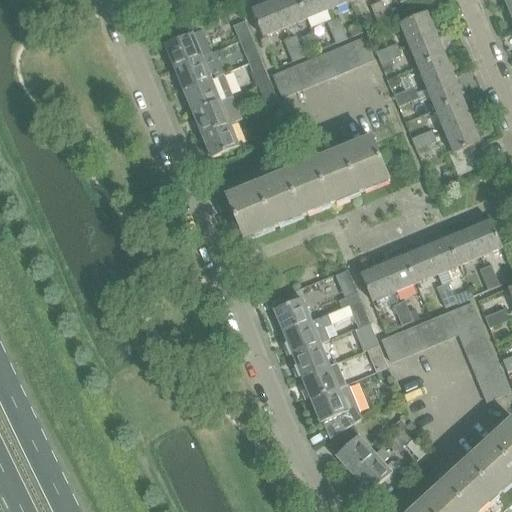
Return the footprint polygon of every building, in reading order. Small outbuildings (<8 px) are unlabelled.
[(298,0),(281,0),(274,3),(285,30),(307,21),(298,0)] [(323,0),(298,0),(307,21),(329,12),(323,0)] [(348,0),(323,0),(329,12),(350,3),(348,0)] [(372,7),(376,17),(387,12),(383,2),(372,7)] [(274,3),(252,12),(263,39),(285,30),(274,3)] [(391,23),(387,12),(376,17),(380,27),(391,23)] [(401,26),(410,48),(437,37),(428,15),(401,26)] [(328,25),(332,35),(344,30),(339,20),(328,25)] [(234,27),(241,44),(252,40),(245,23),(234,27)] [(332,35),(336,46),(348,41),(344,30),(332,35)] [(174,71),(203,59),(212,56),(204,34),(194,38),(194,37),(164,48),(169,60),(167,61),(171,70),(173,69),(174,71)] [(313,35),(302,39),(307,51),(317,46),(313,35)] [(410,48),(419,68),(446,58),(437,37),(410,48)] [(285,42),(289,53),(301,48),(296,38),(285,42)] [(241,44),(250,66),(261,62),(252,40),(241,44)] [(364,41),(352,46),(361,68),(373,63),(364,41)] [(352,46),(341,51),(350,73),(361,68),(352,46)] [(397,46),(386,50),(391,62),(402,58),(397,46)] [(305,59),(301,48),(289,53),(293,63),(305,59)] [(386,50),(376,55),(381,66),(391,62),(386,50)] [(341,51),(330,55),(339,77),(350,73),(341,51)] [(330,55),(319,60),(328,82),(339,77),(330,55)] [(419,68),(427,90),(454,79),(446,58),(419,68)] [(183,92),(183,93),(212,82),(203,59),(174,71),(178,82),(176,83),(180,93),(183,92)] [(319,60),(307,64),(316,86),(328,82),(319,60)] [(250,66),(258,89),(270,84),(261,62),(250,66)] [(307,64),(296,69),(305,91),(316,86),(307,64)] [(296,69),(285,74),(294,95),(305,91),(296,69)] [(282,100),(294,95),(285,74),(273,78),(282,100)] [(193,114),(193,115),(233,99),(224,77),(212,82),(183,93),(188,104),(185,105),(189,115),(193,114)] [(428,92),(418,96),(415,89),(405,93),(409,104),(420,100),(421,105),(432,101),(436,112),(463,101),(454,79),(427,90),(428,92)] [(258,89),(267,111),(279,106),(270,84),(258,89)] [(399,109),(409,104),(405,93),(394,97),(399,109)] [(202,137),(230,126),(242,121),(233,99),(193,115),(197,125),(195,127),(199,136),(202,136),(202,137)] [(436,112),(445,133),(472,122),(463,101),(436,112)] [(282,114),(279,106),(267,111),(270,118),(282,114)] [(481,145),(472,122),(445,133),(454,156),(449,157),(457,178),(471,173),(469,169),(478,166),(471,149),(481,145)] [(239,149),(230,126),(202,137),(206,147),(204,148),(208,158),(210,158),(211,160),(239,149)] [(433,132),(423,136),(428,148),(438,144),(433,132)] [(423,136),(413,140),(417,152),(428,148),(423,136)] [(245,242),(390,182),(372,140),(363,143),(365,148),(248,197),(246,191),(234,196),(231,190),(217,196),(224,213),(232,210),(245,242)] [(491,223),(469,232),(481,259),(503,250),(491,223)] [(469,232),(448,241),(459,268),(481,259),(469,232)] [(448,241),(426,250),(438,277),(459,268),(448,241)] [(426,250),(405,259),(416,286),(438,277),(426,250)] [(405,259),(383,268),(395,295),(416,286),(405,259)] [(481,272),(485,282),(497,278),(493,267),(481,272)] [(373,304),(395,295),(383,268),(361,277),(373,304)] [(485,282),(489,293),(501,288),(497,278),(485,282)] [(437,290),(441,300),(454,295),(450,285),(437,290)] [(458,305),(454,295),(441,300),(445,310),(458,305)] [(342,312),(349,309),(361,305),(357,296),(339,304),(342,312)] [(284,335),(284,336),(312,324),(303,301),(275,313),(279,323),(278,325),(281,335),(284,335)] [(394,307),(398,317),(410,312),(406,302),(394,307)] [(353,319),(358,332),(370,327),(361,305),(349,309),(353,319)] [(472,306),(451,315),(460,337),(481,328),(472,306)] [(342,312),(328,318),(332,327),(353,319),(349,309),(342,312)] [(415,310),(410,312),(414,322),(414,323),(419,320),(415,310)] [(398,317),(402,328),(414,323),(414,322),(410,312),(398,317)] [(507,312),(496,316),(501,328),(511,324),(507,312)] [(451,315),(439,320),(448,342),(460,337),(451,315)] [(496,316),(486,320),(490,332),(501,328),(496,316)] [(328,317),(312,324),(284,336),(288,345),(286,347),(290,357),(293,357),(293,358),(322,347),(330,344),(324,330),(332,327),(328,318),(328,317)] [(437,346),(448,342),(439,320),(428,324),(437,346)] [(426,351),(437,346),(428,324),(417,329),(426,351)] [(486,340),(481,328),(460,337),(464,348),(486,340)] [(415,356),(426,351),(417,329),(406,334),(415,356)] [(360,335),(368,354),(379,349),(371,330),(360,335)] [(403,360),(415,356),(406,334),(394,338),(403,360)] [(392,365),(403,360),(394,338),(383,343),(392,365)] [(464,348),(469,360),(490,351),(486,340),(464,348)] [(302,380),(330,369),(322,347),(293,358),(297,368),(296,370),(300,380),(302,380)] [(368,354),(377,376),(388,371),(379,349),(368,354)] [(495,362),(490,351),(469,360),(474,371),(495,362)] [(511,359),(503,363),(508,375),(511,373),(511,359)] [(474,371),(478,382),(499,373),(495,362),(474,371)] [(331,369),(330,369),(302,380),(306,390),(305,392),(308,402),(311,402),(340,391),(339,390),(345,388),(337,366),(331,369)] [(392,379),(388,371),(377,376),(381,384),(392,379)] [(504,384),(499,373),(478,382),(483,393),(504,384)] [(487,404),(509,395),(504,384),(483,393),(487,404)] [(350,387),(340,391),(311,402),(315,412),(314,414),(318,424),(320,424),(321,425),(327,423),(333,440),(354,427),(363,421),(350,387)] [(393,431),(398,436),(407,428),(402,422),(393,431)] [(481,511),(511,484),(511,422),(500,434),(503,437),(422,511),(481,511)] [(409,430),(407,428),(398,436),(400,439),(390,448),(399,458),(423,436),(414,426),(409,430)] [(353,476),(354,477),(376,456),(358,437),(354,427),(333,440),(339,457),(337,458),(344,466),(343,469),(351,477),(353,476)] [(383,450),(376,456),(354,477),(360,484),(360,487),(367,495),(369,494),(370,495),(393,475),(384,465),(391,458),(383,450)]
